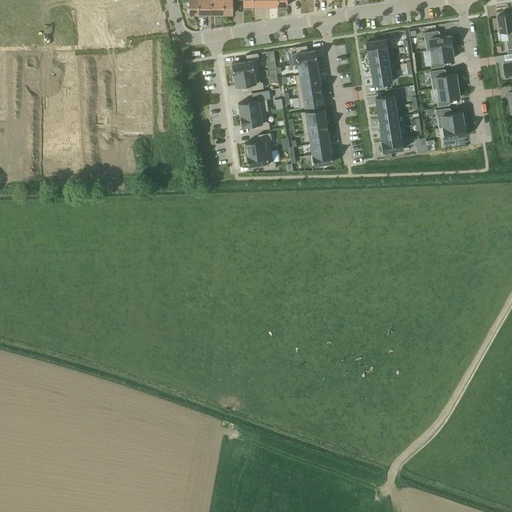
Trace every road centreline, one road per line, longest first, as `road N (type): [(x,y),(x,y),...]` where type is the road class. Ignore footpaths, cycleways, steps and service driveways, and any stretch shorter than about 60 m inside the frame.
road 1 (residential): [(323,19),(346,160)]
road 2 (residential): [(460,0),(482,141)]
road 3 (residential): [(213,37),(234,171)]
road 4 (residential): [(448,0),(323,19)]
